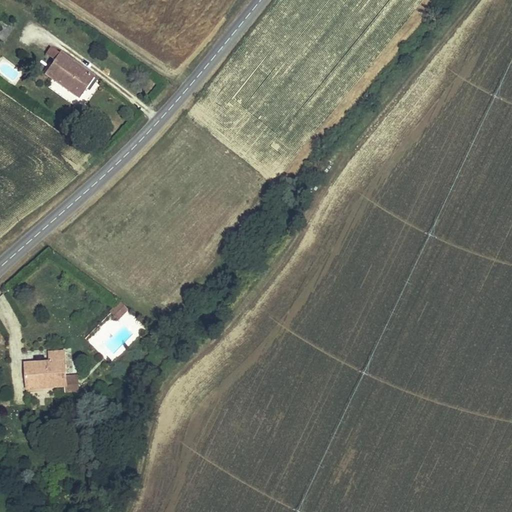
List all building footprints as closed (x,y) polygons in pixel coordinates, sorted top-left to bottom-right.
[(0,40),(5,43),(13,29),(3,23),(0,26),(0,40)] [(52,60),(56,54),(48,47),(43,54),(52,60)] [(41,75),(77,99),(91,78),(56,54),(52,60),(41,75)] [(120,317),(129,309),(122,302),(113,310),(120,317)] [(2,319),(8,340),(22,336),(16,315),(2,319)] [(133,315),(128,320),(140,332),(145,327),(133,315)] [(31,371),(33,392),(49,390),(50,394),(71,392),(74,391),(73,382),(70,356),(55,358),(56,368),(31,371)] [(85,398),(83,381),(73,382),(74,391),(71,392),(71,399),(85,398)]
